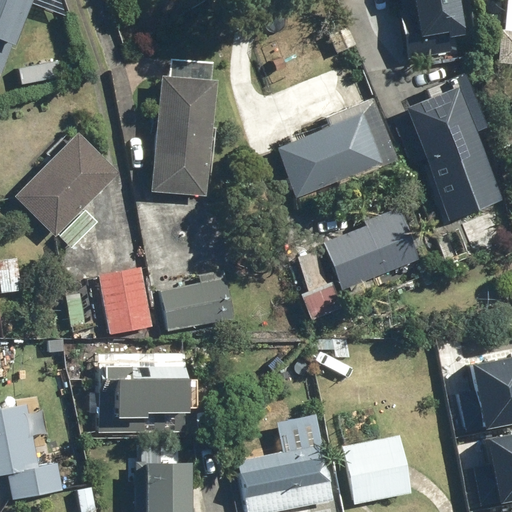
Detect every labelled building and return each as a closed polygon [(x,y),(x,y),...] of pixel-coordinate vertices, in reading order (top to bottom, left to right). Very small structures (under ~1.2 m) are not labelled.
[(0,0),(0,71),(26,0),(0,0)] [(398,0),(408,53),(454,46),(451,29),(459,27),(453,0),(398,0)] [(511,0),(505,0),(504,29),(496,29),(494,63),(511,64),(511,0)] [(210,77),(155,74),(149,192),(203,195),(210,77)] [(497,197),(452,87),(398,109),(444,219),(497,197)] [(366,97),(320,116),(325,126),(270,150),(292,200),(392,157),(366,97)] [(117,171),(75,130),(11,197),(68,251),(96,222),(81,208),(117,171)] [(360,226),(318,243),(337,291),(414,259),(393,207),(358,221),(360,226)] [(324,283),(316,262),(289,272),(307,320),(339,308),(329,281),(324,283)] [(150,326),(137,265),(94,274),(108,336),(150,326)] [(233,318),(222,267),(197,273),(199,283),(157,292),(166,333),(233,318)] [(455,388),(462,424),(511,415),(511,348),(467,357),(472,385),(455,388)] [(182,354),(97,352),(96,378),(110,378),(109,416),(140,417),(140,411),(180,411),(182,354)] [(25,403),(0,408),(0,475),(5,475),(10,498),(59,488),(54,464),(38,467),(25,403)] [(275,511),(329,502),(312,412),(273,420),(280,452),(235,461),(244,511),(275,511)] [(470,463),(477,499),(511,492),(511,426),(482,432),(487,460),(470,463)] [(397,436),(340,447),(351,505),(408,494),(397,436)] [(183,511),(185,460),(140,459),(140,486),(130,486),(130,511),(183,511)]
